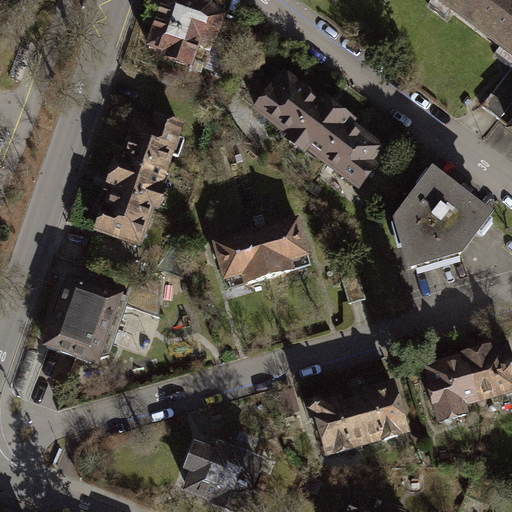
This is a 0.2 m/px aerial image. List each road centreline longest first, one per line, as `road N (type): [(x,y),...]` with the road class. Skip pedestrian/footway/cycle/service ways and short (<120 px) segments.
road 1 (residential): [(15,481),(64,422),(511,293)]
road 2 (tertiary): [(0,341),(119,0)]
road 3 (residential): [(270,0),(511,189)]
